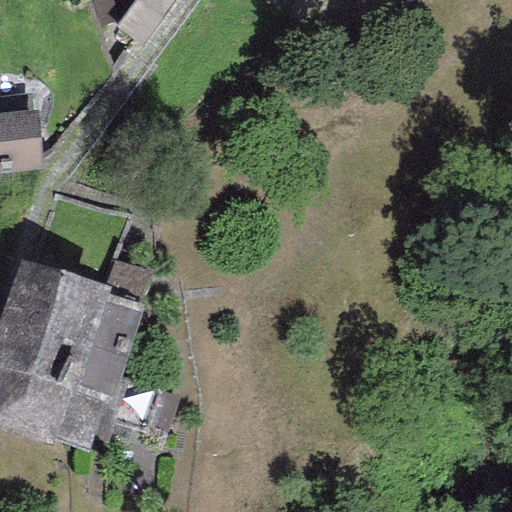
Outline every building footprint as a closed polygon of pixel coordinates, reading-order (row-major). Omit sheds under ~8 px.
[(91,0),(99,26),(117,20),(111,0),(91,0)] [(141,44),(162,15),(140,0),(134,0),(116,26),(141,44)] [(172,0),(140,0),(162,15),(172,0)] [(38,110),(0,113),(0,173),(43,170),(38,110)] [(0,432),(52,448),(55,441),(88,451),(92,438),(102,441),(143,304),(140,304),(109,294),(111,287),(104,285),(14,258),(0,305),(0,432)] [(112,259),(104,285),(111,287),(109,294),(140,304),(150,271),(112,259)]
